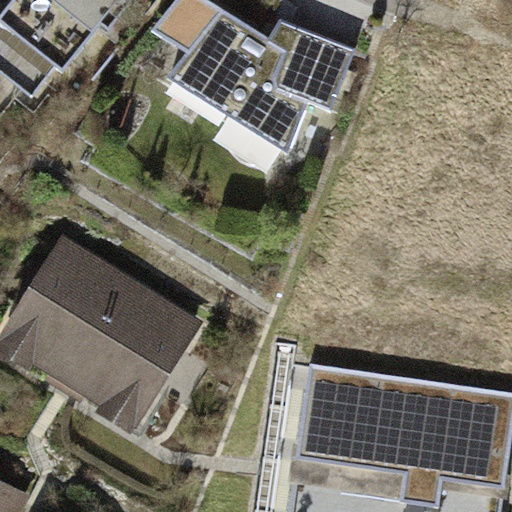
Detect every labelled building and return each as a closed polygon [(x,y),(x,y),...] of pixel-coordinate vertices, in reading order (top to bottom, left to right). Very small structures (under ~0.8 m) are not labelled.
[(136,13),(122,0),(28,0),(0,31),(0,89),(36,122),(136,13)] [(275,47),(227,19),(172,95),(290,171),(310,118),(332,127),(358,59),(285,30),(275,47)] [(206,329),(66,244),(0,351),(0,370),(132,450),(206,329)] [(509,511),(511,498),(511,394),(309,362),(284,511),(509,511)] [(0,483),(0,511),(28,511),(34,498),(0,483)]
